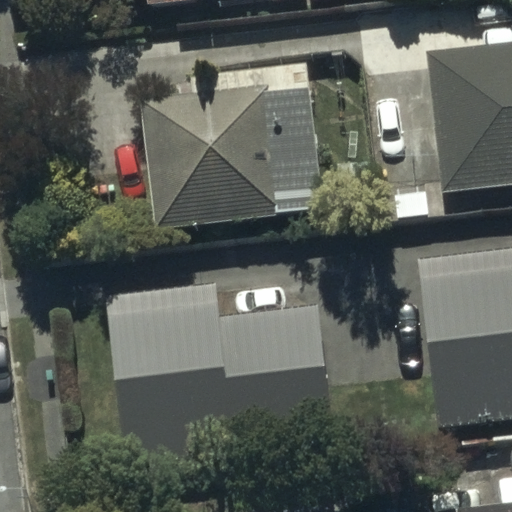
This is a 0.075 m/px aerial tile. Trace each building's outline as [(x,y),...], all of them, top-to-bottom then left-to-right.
[(85,0),(86,9),(177,0),(315,0),(316,1),(324,0),(85,0)] [(511,55),(440,62),(455,202),(511,195),(511,55)] [(151,110),(167,241),(336,220),(321,98),(277,103),(276,94),(151,110)] [(511,423),(511,276),(428,286),(445,431),(511,423)] [(135,470),(347,445),(332,312),(232,323),(228,289),(115,303),(135,470)]
